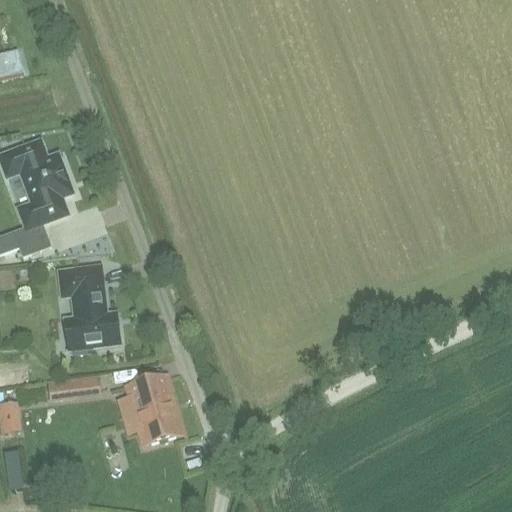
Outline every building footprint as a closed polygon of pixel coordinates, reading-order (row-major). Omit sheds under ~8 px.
[(19,54),(0,58),(0,82),(24,77),(19,54)] [(28,233),(42,228),(67,218),(61,201),(72,197),(65,177),(68,176),(63,162),(60,163),(58,159),(47,163),(40,146),(1,161),(8,180),(21,175),(34,208),(20,213),(28,233)] [(23,261),(32,258),(23,233),(14,236),(23,261)] [(121,349),(117,319),(117,317),(107,318),(101,270),(59,276),(63,302),(70,301),(73,322),(65,323),(69,355),(73,355),(74,359),(92,357),(91,352),(121,349)] [(0,378),(0,395),(28,394),(27,377),(0,378)] [(182,439),(174,410),(165,380),(125,391),(142,451),(182,439)] [(83,398),(81,383),(49,388),(51,403),(83,398)] [(0,403),(1,423),(23,421),(21,402),(0,403)] [(211,438),(185,446),(193,472),(219,464),(211,438)]
